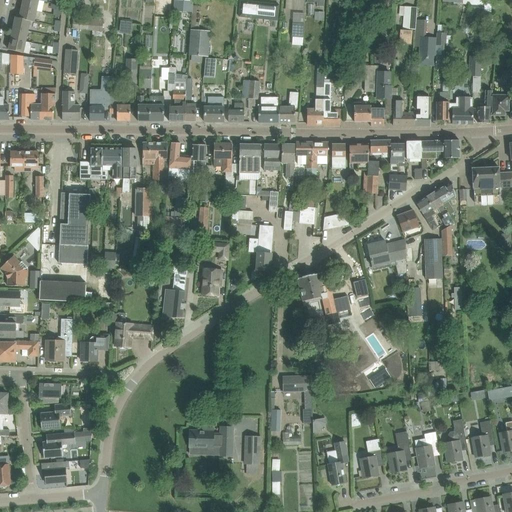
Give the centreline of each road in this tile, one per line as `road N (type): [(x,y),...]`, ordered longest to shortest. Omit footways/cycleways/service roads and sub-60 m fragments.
road 1 (residential): [(101,493),(119,404),(144,369),(456,168),(477,153),(480,131)]
road 2 (tertiary): [(0,129),(480,131)]
road 3 (residential): [(357,504),(511,471)]
road 4 (residential): [(20,374),(31,498)]
